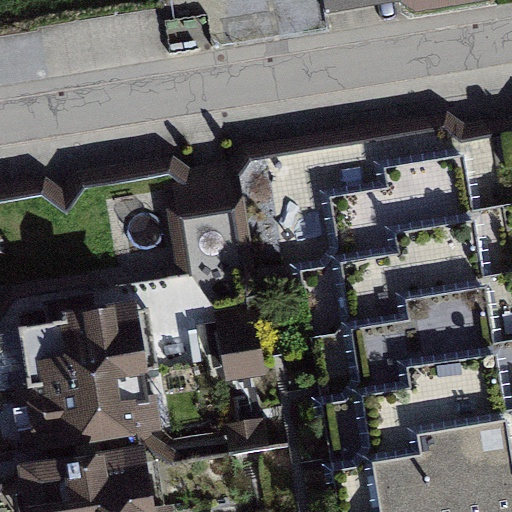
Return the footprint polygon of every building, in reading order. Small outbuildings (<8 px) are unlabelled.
[(511,511),(511,207),(477,214),(463,130),(378,143),(381,159),(324,168),(330,203),(293,209),(341,511),(511,511)] [(246,168),(185,172),(190,251),(251,248),(246,168)] [(18,306),(29,379),(156,359),(145,287),(18,306)] [(227,315),(226,370),(264,371),(264,316),(227,315)] [(29,379),(40,445),(167,425),(156,359),(29,379)] [(33,460),(40,511),(171,511),(160,440),(33,460)]
